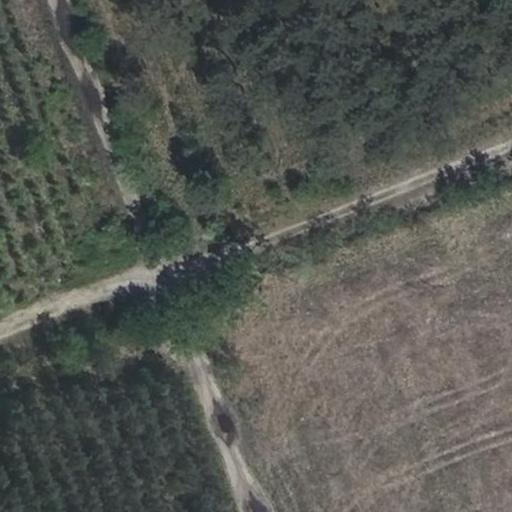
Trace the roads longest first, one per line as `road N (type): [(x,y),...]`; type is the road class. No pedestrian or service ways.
road 1 (track): [(250,511),(59,0)]
road 2 (track): [(0,338),(511,151)]
